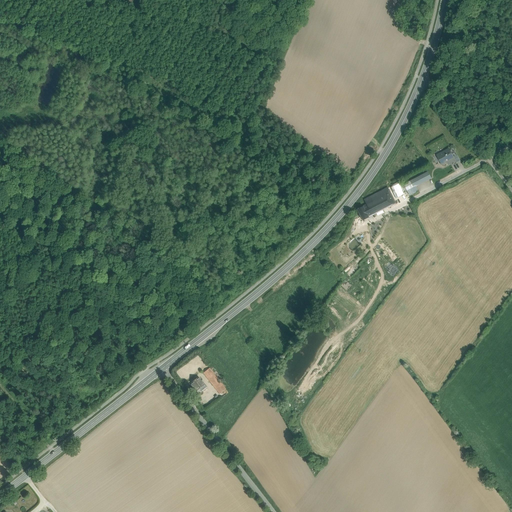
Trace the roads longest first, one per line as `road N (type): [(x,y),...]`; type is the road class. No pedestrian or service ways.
road 1 (secondary): [(422,79),(385,153),(335,220),(162,368)]
road 2 (secondary): [(162,368),(0,496)]
road 3 (unclassified): [(276,511),(162,368)]
road 4 (unclassified): [(361,226),(487,158)]
